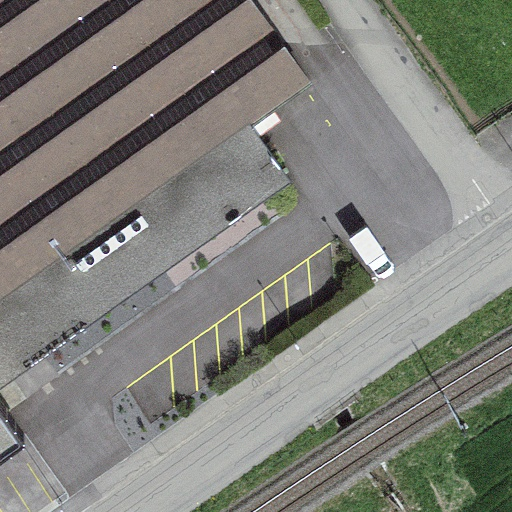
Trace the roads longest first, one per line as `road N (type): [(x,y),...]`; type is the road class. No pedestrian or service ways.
road 1 (tertiary): [(133,511),(503,247)]
road 2 (residential): [(503,247),(333,0)]
